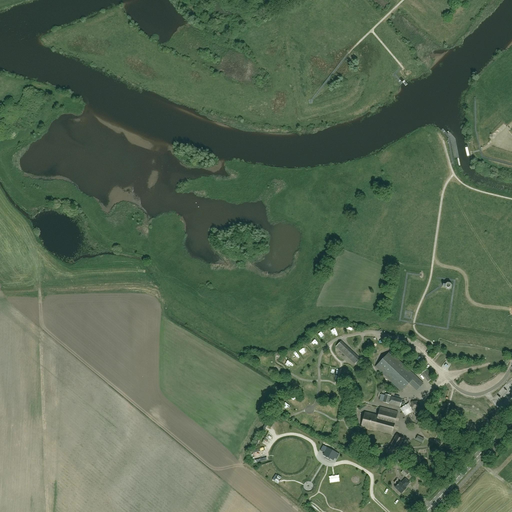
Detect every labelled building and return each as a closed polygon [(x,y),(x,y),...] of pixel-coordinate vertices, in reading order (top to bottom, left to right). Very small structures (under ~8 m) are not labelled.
[(359,359),(352,353),(341,342),(336,347),(355,364),(359,359)] [(377,367),(384,373),(402,389),(406,385),(407,386),(410,382),(409,381),(414,377),(389,354),(385,358),(384,357),(380,361),(382,362),(377,367)] [(428,382),(433,379),(426,370),(422,373),(428,382)] [(417,389),(421,384),(415,379),(411,383),(417,389)] [(383,402),(400,407),(402,400),(390,396),(391,396),(385,394),(383,402)] [(374,430),(392,434),(398,412),(380,407),(378,415),(365,412),(361,427),(374,431),(374,430)] [(304,419),(301,424),(306,427),(309,423),(304,419)] [(402,440),(396,436),(388,450),(386,449),(385,452),(395,458),(400,450),(398,448),(402,440)] [(333,460),(334,458),(337,453),(327,447),(325,453),(323,455),(333,460)] [(414,453),(410,458),(418,464),(422,459),(414,453)] [(410,473),(406,468),(402,472),(406,476),(410,473)] [(276,474),(272,479),(278,483),(281,478),(276,474)] [(405,487),(410,483),(405,479),(401,483),(400,482),(399,483),(397,480),(395,483),(397,485),(395,487),(401,494),(406,488),(405,487)]
